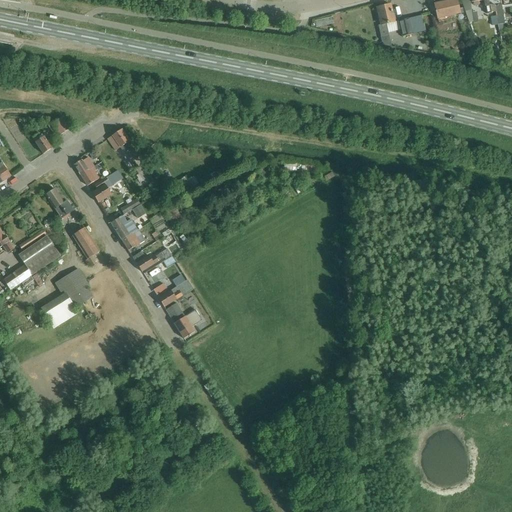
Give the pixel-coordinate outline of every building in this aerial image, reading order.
[(455,0),(434,5),(437,19),(459,14),(456,0),(455,0)] [(460,0),(465,13),(469,23),(473,22),(472,12),(471,12),(468,0),(460,0)] [(471,0),(472,3),(473,3),(473,6),(474,7),(478,7),(479,5),(478,2),(484,1),(486,15),(495,12),(494,6),(494,5),(489,6),(489,1),(488,0),(471,0)] [(377,9),(381,25),(378,26),(380,37),(388,35),(386,25),(394,23),(394,21),(395,21),(394,15),(392,15),(390,6),(377,9)] [(494,6),(495,12),(496,16),(497,26),(498,31),(503,30),(501,18),(503,18),(501,6),(494,6)] [(399,21),(400,23),(403,37),(413,35),(409,19),(399,21)] [(49,127),(54,134),(57,132),(60,136),(70,130),(62,118),(52,125),(49,127)] [(122,130),(109,139),(117,151),(121,148),(124,154),(128,151),(129,153),(131,152),(135,158),(139,155),(122,130)] [(39,134),(33,138),(44,155),(52,149),(44,137),(41,139),(39,137),(41,136),(39,134)] [(74,166),(81,176),(94,167),(88,158),(83,162),(82,161),(74,166)] [(0,160),(0,176),(3,182),(11,177),(0,160)] [(297,165),(284,163),(283,170),(296,172),(297,165)] [(94,167),(81,176),(88,187),(99,179),(94,170),(95,170),(96,171),(100,169),(97,165),(94,167)] [(146,185),(134,167),(132,165),(128,165),(133,172),(135,170),(137,173),(135,175),(136,179),(139,184),(141,183),(143,186),(145,184),(146,186),(146,185)] [(137,166),(134,167),(146,185),(149,183),(137,166)] [(98,190),(92,194),(98,203),(112,195),(107,188),(122,178),(117,171),(106,178),(95,186),(98,190)] [(172,186),(179,196),(189,189),(182,179),(172,186)] [(220,182),(194,197),(198,203),(213,194),(212,193),(230,182),(227,179),(220,183),(220,182)] [(303,192),(297,181),(292,184),(297,195),(303,192)] [(45,196),(55,209),(54,209),(62,219),(74,210),(67,201),(65,203),(54,189),(45,196)] [(121,209),(124,215),(140,205),(136,199),(121,209)] [(140,206),(132,211),(137,219),(146,214),(140,206)] [(170,221),(172,225),(181,220),(179,217),(179,216),(176,211),(175,209),(166,214),(170,222),(170,221)] [(111,224),(122,240),(138,230),(131,220),(127,222),(123,216),(111,224)] [(169,241),(176,238),(172,227),(165,230),(169,241)] [(92,256),(100,251),(84,228),(72,236),(92,265),(96,262),(92,256)] [(24,248),(48,236),(45,229),(21,241),(24,248)] [(138,230),(122,240),(128,251),(144,241),(138,231),(138,230)] [(0,248),(3,246),(8,254),(14,250),(5,237),(4,237),(0,232),(0,248)] [(156,232),(152,235),(156,242),(161,239),(156,232)] [(19,255),(25,264),(4,279),(11,289),(32,275),(61,256),(48,236),(19,255)] [(165,259),(171,256),(167,249),(151,259),(149,255),(145,257),(141,251),(132,257),(142,272),(164,258),(165,259)] [(172,257),(163,262),(167,269),(176,263),(172,257)] [(40,309),(51,325),(75,310),(75,309),(93,298),(86,288),(89,287),(78,269),(55,284),(62,296),(40,309)] [(178,284),(188,279),(185,272),(174,277),(178,284)] [(188,280),(169,291),(164,284),(154,290),(159,298),(158,298),(164,307),(188,293),(194,289),(188,280)] [(166,310),(174,323),(184,339),(195,332),(191,326),(201,320),(195,310),(185,317),(177,304),(166,310)]
